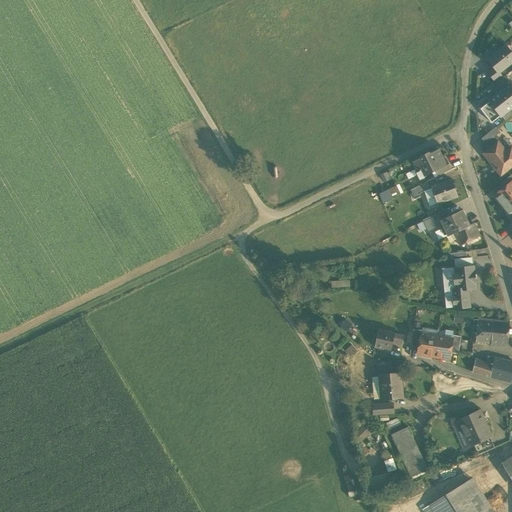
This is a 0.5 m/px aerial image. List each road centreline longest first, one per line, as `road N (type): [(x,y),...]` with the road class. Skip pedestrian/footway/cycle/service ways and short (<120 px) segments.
road 1 (track): [(135,0),(269,220),(463,127)]
road 2 (residential): [(495,0),(469,48),(464,157),(511,304)]
road 3 (track): [(269,220),(243,233),(242,253),(318,358),(346,467)]
road 4 (track): [(243,233),(0,350)]
